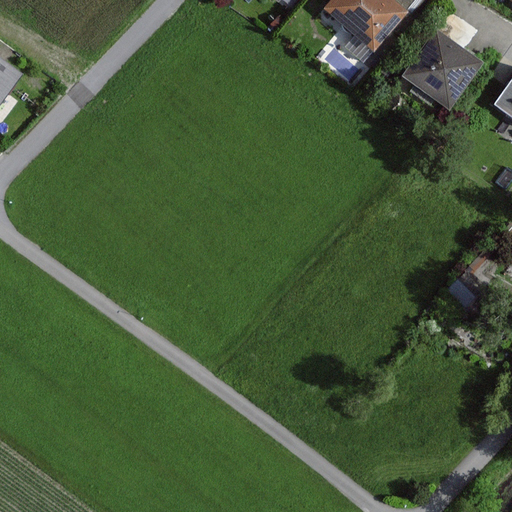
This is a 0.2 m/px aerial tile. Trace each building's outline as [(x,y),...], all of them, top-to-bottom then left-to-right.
[(339,0),(335,6),(382,46),(413,9),(401,0),(339,0)] [(417,13),(427,0),(401,0),(413,9),(417,13)] [(442,27),(445,29),(471,48),(477,39),(484,29),(455,8),(442,27)] [(471,48),(445,29),(415,72),(459,103),(489,60),(471,48)] [(0,112),(29,73),(0,52),(0,112)] [(511,87),(502,102),(511,109),(511,87)]
